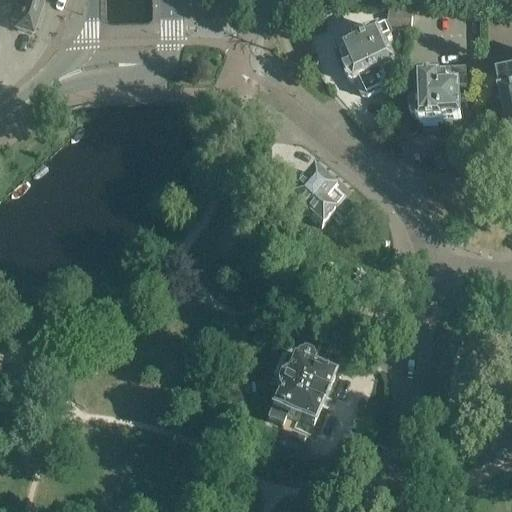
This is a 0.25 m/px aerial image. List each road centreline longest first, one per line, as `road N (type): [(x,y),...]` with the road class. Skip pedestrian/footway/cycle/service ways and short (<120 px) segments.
road 1 (residential): [(428,262),(391,511)]
road 2 (residential): [(428,262),(416,226),(381,184),(261,89)]
road 3 (secondary): [(92,65),(168,57),(170,0)]
